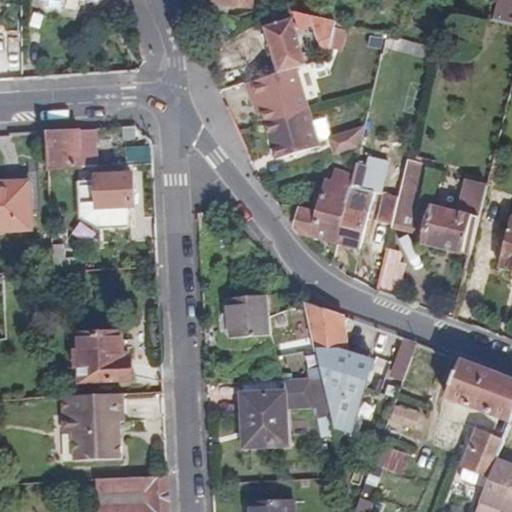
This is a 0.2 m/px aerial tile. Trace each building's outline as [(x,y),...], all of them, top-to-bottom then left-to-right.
[(206,0),(206,3),(216,5),(236,10),(249,9),(252,0),(255,0),(263,2),(264,0),(263,0),(206,0)] [(511,0),(499,0),(496,23),(511,25),(511,0)] [(342,30),(311,23),(324,66),(342,30)] [(280,78),(302,71),(305,71),(292,30),(289,29),(267,34),(280,78)] [(271,80),(248,87),(254,106),(263,103),(267,115),(277,151),(284,149),(287,161),(324,150),(302,71),(280,78),(271,80)] [(263,103),(254,106),(257,118),(267,115),(263,103)] [(51,169),(83,169),(81,131),(50,133),(51,169)] [(335,143),(340,160),(364,153),(369,133),(335,143)] [(284,149),(277,151),(281,163),(287,161),(284,149)] [(414,159),(403,202),(429,208),(440,166),(414,159)] [(372,172),(360,169),(356,188),(340,248),(360,254),(375,198),(366,196),(372,172)] [(131,229),(130,209),(132,209),(132,178),(114,178),(114,173),(103,173),(103,179),(97,178),(97,183),(80,184),(81,220),(100,230),(131,229)] [(484,212),(490,187),(469,182),(461,212),(434,206),(430,221),(426,243),(460,252),(473,254),(484,212)] [(0,184),(0,230),(30,229),(27,183),(0,184)] [(300,237),(340,248),(356,188),(339,184),(336,196),(330,194),(322,227),(303,223),(300,237)] [(396,229),(403,202),(390,199),(382,226),(381,226),(374,254),(388,257),(396,229)] [(429,208),(403,202),(396,229),(420,235),(425,219),(429,208)] [(430,221),(425,219),(420,235),(420,242),(426,243),(430,221)] [(511,228),(502,269),(511,271),(511,228)] [(53,272),(74,271),(73,260),(64,260),(63,248),(53,248),(53,272)] [(349,338),(345,320),(315,309),(305,299),(306,307),(323,383),(332,419),(334,428),(354,433),(375,362),(346,353),(349,338)] [(272,341),(269,322),(268,303),(229,303),(231,343),(272,341)] [(81,336),(83,384),(132,382),(131,358),(123,359),(122,334),(81,336)] [(403,384),(417,345),(406,341),(392,379),(403,384)] [(449,400),(511,423),(511,380),(462,362),(449,400)] [(311,382),(286,384),(287,397),(287,413),(317,410),(311,382)] [(334,428),(332,419),(323,383),(311,382),(317,410),(323,440),(336,437),(334,428)] [(126,424),(124,395),(64,398),(64,433),(74,436),(75,463),(122,461),(121,443),(117,438),(116,424),(126,424)] [(245,398),(245,433),(253,433),(253,452),(288,451),(287,413),(287,397),(245,398)] [(415,413),(395,407),(390,420),(409,427),(415,413)] [(500,462),(506,441),(483,432),(469,472),(492,480),(496,469),(499,462),(500,462)] [(253,433),(245,433),(246,452),(253,452),(253,433)] [(400,459),(378,452),(374,464),(395,472),(400,459)] [(511,511),(511,467),(499,462),(496,469),(492,480),(488,490),(480,511),(511,511)] [(492,480),(469,472),(465,481),(488,490),(492,480)] [(98,511),(169,511),(168,478),(97,482),(97,497),(144,495),(144,503),(98,505),(98,511)] [(361,498),(355,511),(366,511),(371,501),(361,498)]
